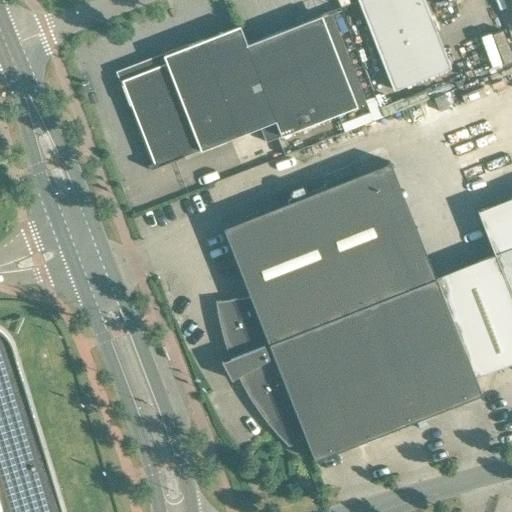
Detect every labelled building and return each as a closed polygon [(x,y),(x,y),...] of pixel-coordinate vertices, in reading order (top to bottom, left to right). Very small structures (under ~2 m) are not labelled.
[(358,0),(394,90),(451,67),(424,0),(358,0)] [(240,25),(164,55),(167,63),(122,80),(155,163),(148,166),(149,170),(168,163),(257,128),(263,143),(357,106),(322,15),(247,44),(240,25)] [(287,444),(304,433),(269,343),(325,321),(380,299),(436,277),(436,276),(390,161),(223,227),(250,296),(216,301),(217,307),(218,315),(220,324),(222,331),(223,336),(226,344),(228,352),(231,358),(223,361),(223,360),(222,361),(232,379),(233,379),(233,378),(238,375),(243,385),(248,394),(253,401),(259,411),(265,419),(271,427),(278,435),(282,439),(287,444)] [(511,246),(495,253),(511,297),(511,246)] [(482,394),(475,377),(436,277),(380,299),(426,416),(482,394)] [(380,299),(325,321),(371,437),(426,416),(380,299)] [(325,321),(269,343),(304,433),(314,460),(371,437),(325,321)] [(0,511),(62,511),(12,346),(10,342),(7,337),(4,334),(0,330),(0,511)]
